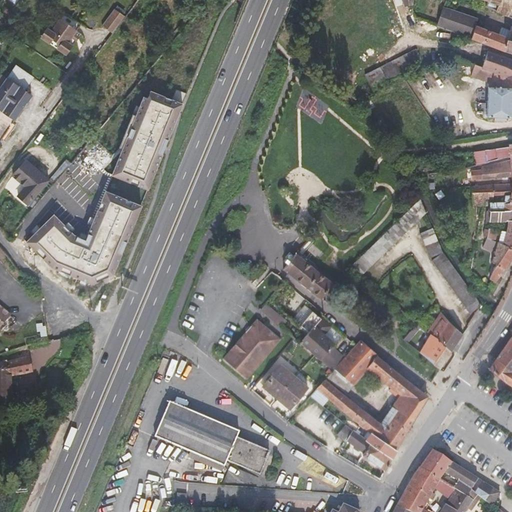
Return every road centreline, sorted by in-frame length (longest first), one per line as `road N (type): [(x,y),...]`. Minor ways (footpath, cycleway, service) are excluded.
road 1 (primary): [(68,511),(282,0)]
road 2 (primary): [(257,0),(46,511)]
road 3 (residential): [(162,334),(300,439),(387,492)]
road 4 (unknown): [(216,372),(205,400),(164,404),(126,511)]
